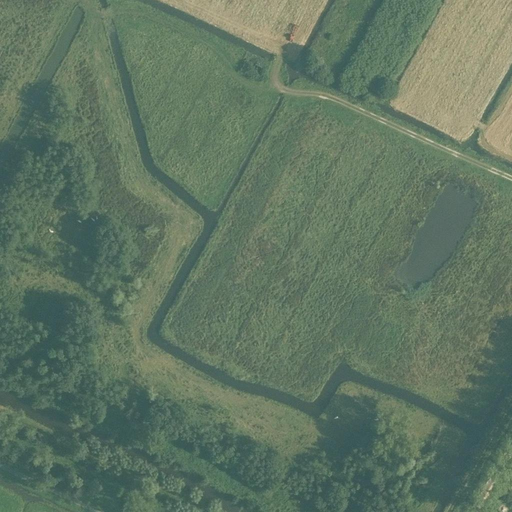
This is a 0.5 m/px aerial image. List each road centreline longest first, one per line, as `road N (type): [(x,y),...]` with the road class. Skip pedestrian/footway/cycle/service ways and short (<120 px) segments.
road 1 (track): [(511,180),(333,98),(275,85),(282,57)]
road 2 (track): [(222,511),(0,412)]
road 3 (track): [(448,511),(511,401)]
